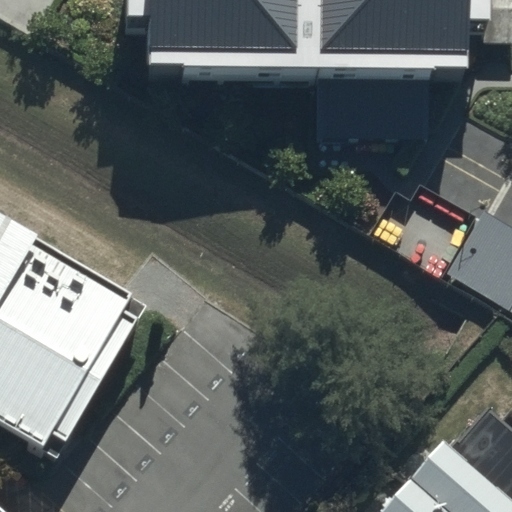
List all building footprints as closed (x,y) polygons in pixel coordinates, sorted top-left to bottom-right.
[(147,48),(145,95),(331,99),(330,135),(416,137),(417,84),(456,85),(457,39),(478,39),(478,13),(458,13),(458,0),(121,0),(121,47),(147,48)] [(511,119),(487,160),(511,175),(511,119)] [(147,326),(0,239),(0,446),(56,480),(147,326)] [(430,423),(413,408),(350,480),(385,511),(466,511),(511,460),(511,405),(474,373),(430,423)] [(511,473),(499,488),(511,498),(511,473)]
